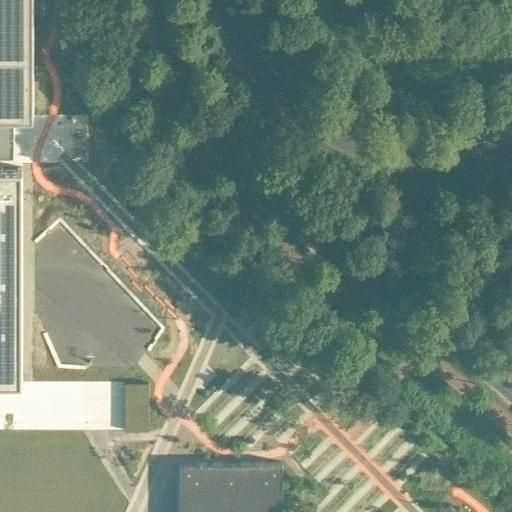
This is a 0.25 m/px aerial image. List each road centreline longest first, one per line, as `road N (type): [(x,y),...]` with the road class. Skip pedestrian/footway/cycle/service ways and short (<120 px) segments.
road 1 (primary): [(155,0),(170,59),(223,149),(329,253),(511,399)]
road 2 (primary): [(511,145),(438,161),(339,143),(271,81),(224,0)]
